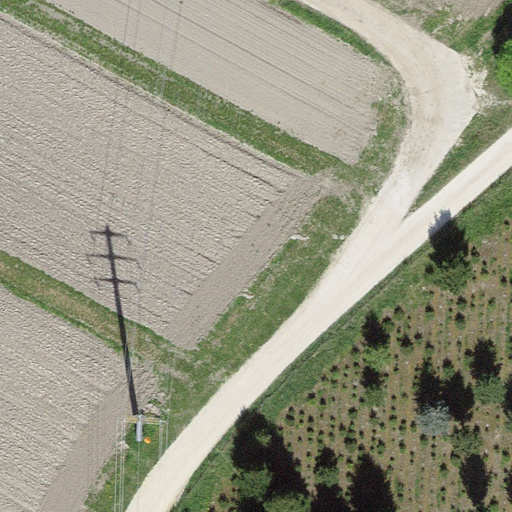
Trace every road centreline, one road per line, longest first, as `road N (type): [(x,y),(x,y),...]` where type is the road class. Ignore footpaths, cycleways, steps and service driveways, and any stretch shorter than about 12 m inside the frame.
road 1 (track): [(511,142),(249,377),(140,511)]
road 2 (track): [(338,0),(389,27),(438,79),(442,125),(321,312)]
